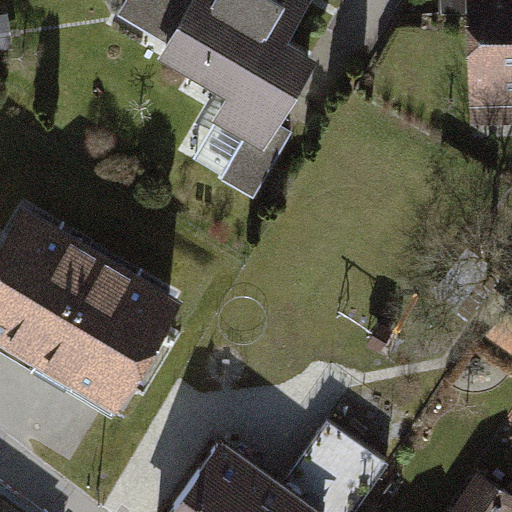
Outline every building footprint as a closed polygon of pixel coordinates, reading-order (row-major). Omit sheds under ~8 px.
[(122,0),(109,23),(217,89),(196,123),(239,150),(219,183),(251,203),(351,41),(313,17),(323,0),(122,0)] [(472,118),(511,118),(511,0),(473,0),(473,18),(472,118)] [(99,253),(27,210),(0,255),(0,325),(41,350),(99,253)] [(171,295),(99,253),(41,350),(113,393),(171,295)] [(511,341),(511,316),(500,332),(511,341)] [(164,511),(318,511),(319,511),(348,511),(386,461),(327,419),(280,485),(261,472),(267,464),(222,432),(164,511)] [(511,493),(481,473),(454,511),(509,511),(511,509),(511,493)]
